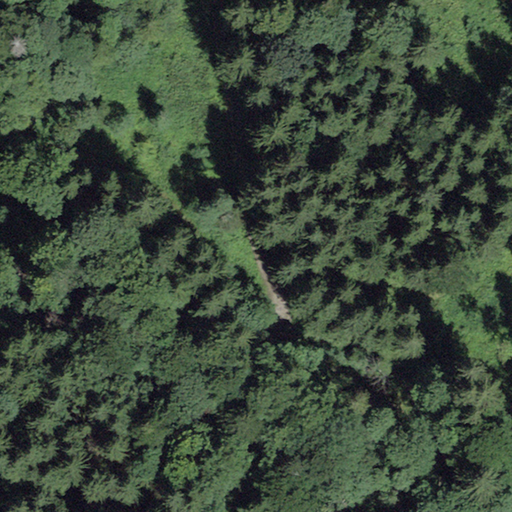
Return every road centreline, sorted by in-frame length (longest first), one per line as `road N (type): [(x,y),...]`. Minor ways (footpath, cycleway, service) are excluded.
road 1 (track): [(0,123),(176,179),(288,332)]
road 2 (track): [(213,0),(208,12),(288,332)]
road 3 (track): [(288,332),(511,480)]
